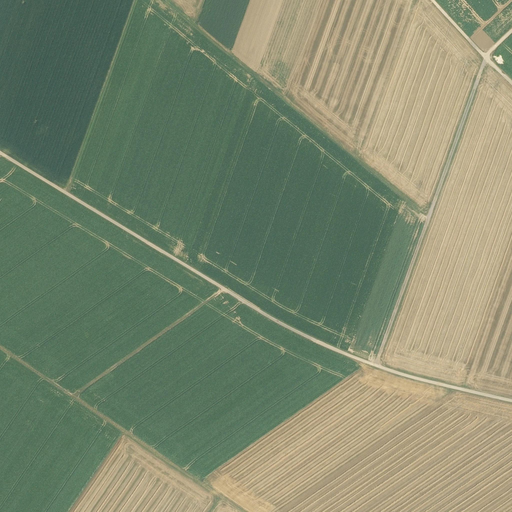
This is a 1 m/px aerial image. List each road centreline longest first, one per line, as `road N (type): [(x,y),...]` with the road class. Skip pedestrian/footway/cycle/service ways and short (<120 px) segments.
road 1 (track): [(511,402),(403,376),(275,322),(0,153)]
road 2 (track): [(486,59),(428,218),(163,0)]
road 3 (track): [(0,347),(241,511)]
road 4 (track): [(135,0),(66,194)]
road 5 (track): [(223,289),(73,397)]
road 6 (track): [(374,366),(428,218)]
